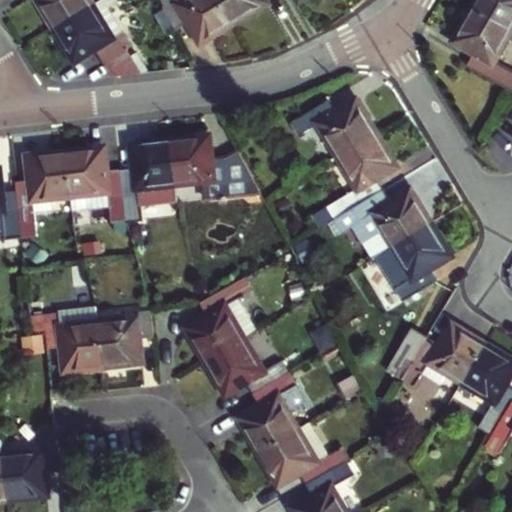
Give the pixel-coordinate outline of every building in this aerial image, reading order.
[(42,0),(58,26),(97,3),(94,0),(42,0)] [(104,0),(102,0),(97,3),(58,26),(78,60),(99,47),(115,75),(143,72),(144,71),(128,45),(132,43),(104,0)] [(179,0),(167,7),(180,29),(192,22),(204,42),(238,22),(224,0),(179,0)] [(269,0),(224,0),(238,22),(271,2),(269,0)] [(511,0),(481,0),(477,8),(511,27),(511,0)] [(511,32),(511,27),(477,8),(458,41),(478,53),(471,65),(505,85),(511,72),(511,71),(496,62),(511,32)] [(342,155),(380,133),(360,100),(340,112),(332,99),(297,121),(304,134),(322,123),(342,155)] [(400,166),(380,133),(342,155),(363,189),(334,206),(341,217),(387,190),(380,178),(400,166)] [(174,139),(179,183),(207,180),(209,198),(222,197),(222,200),(230,200),(229,196),(264,192),(242,150),(229,157),(215,159),(213,135),(174,139)] [(138,167),(124,168),(132,219),(144,218),(143,204),(181,201),(179,183),(174,139),(135,143),(138,167)] [(115,221),(130,220),(124,168),(110,170),(108,146),(69,150),(74,194),(112,190),(113,205),(115,221)] [(37,198),(74,194),(69,150),(31,155),(33,178),(19,180),(20,189),(25,236),(41,234),(37,198)] [(9,238),(25,236),(20,189),(6,191),(3,167),(0,167),(0,212),(7,212),(9,238)] [(394,202),(387,190),(341,217),(349,230),(376,213),(396,246),(434,223),(414,189),(394,202)] [(74,194),(76,209),(113,205),(112,190),(74,194)] [(454,256),(434,223),(396,246),(416,279),(412,282),(419,294),(441,280),(434,268),(454,256)] [(209,360),(247,338),(260,330),(241,298),(247,295),(239,282),(203,302),(210,314),(190,326),(209,360)] [(106,365),(102,321),(100,305),(63,309),(63,311),(34,315),(36,330),(49,328),(51,347),(65,346),(67,369),(106,365)] [(102,321),(106,365),(145,361),(143,337),(157,336),(154,309),(138,311),(139,317),(102,321)] [(433,362),(465,382),(488,344),(455,324),(442,344),(430,336),(404,379),(417,387),(433,362)] [(404,379),(430,336),(414,326),(388,369),(404,379)] [(249,382),(256,393),(292,373),(285,360),(266,371),(247,338),(209,360),(229,394),(249,382)] [(511,379),(511,358),(488,344),(465,382),(496,401),(480,428),(494,436),(511,406),(511,386),(509,385),(511,379)] [(308,400),(292,373),(256,393),(263,405),(243,417),(262,451),(300,429),(290,410),(308,400)] [(511,406),(494,436),(488,446),(502,454),(511,437),(511,406)] [(330,455),(312,422),(300,429),(262,451),(282,484),(302,473),(309,484),(349,461),(341,448),(330,455)] [(44,450),(7,454),(11,498),(50,494),(48,470),(62,469),(58,427),(42,428),(44,450)] [(295,508),(297,511),(362,511),(345,481),(357,474),(349,461),(309,484),(316,496),(295,508)]
